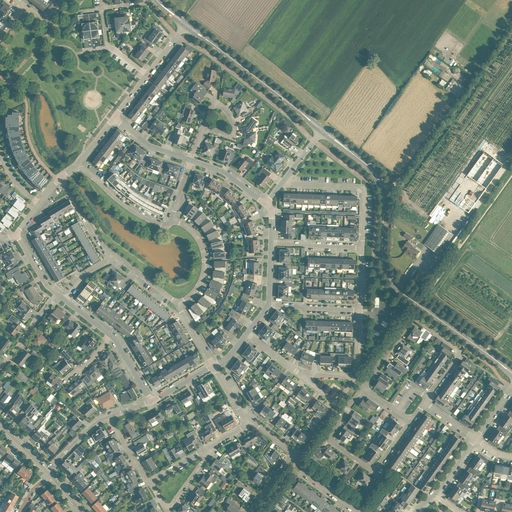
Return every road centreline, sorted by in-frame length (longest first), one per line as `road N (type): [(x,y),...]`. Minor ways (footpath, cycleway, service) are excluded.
road 1 (tertiary): [(511,372),(391,282),(381,251),(379,181),(322,130)]
road 2 (residential): [(363,386),(413,318),(459,351),(427,397)]
road 3 (residential): [(411,420),(375,470),(331,442),(363,386)]
road 4 (tertiary): [(322,130),(185,24)]
road 5 (residential): [(362,248),(363,188),(281,183)]
